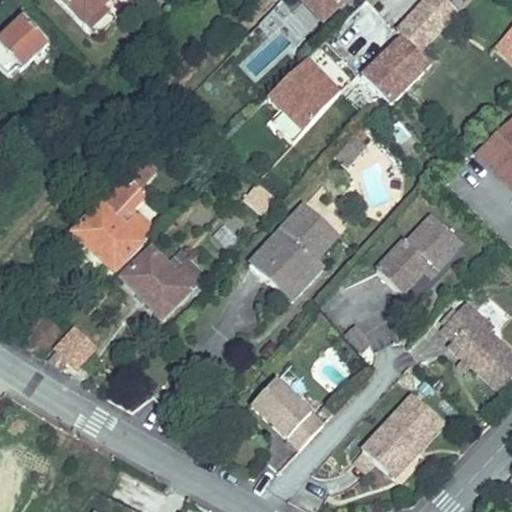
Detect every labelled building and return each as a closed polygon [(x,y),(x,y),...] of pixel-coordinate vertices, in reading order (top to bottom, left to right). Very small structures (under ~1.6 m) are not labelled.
[(110,0),(60,0),(98,38),(116,20),(103,7),(110,0)] [(459,15),(471,0),(428,0),(408,23),(397,34),(403,39),(420,55),(431,44),(456,17),(459,15)] [(21,73),(49,46),(24,21),(5,39),(1,36),(0,37),(0,70),(8,78),(17,69),(21,73)] [(511,30),(493,52),(499,58),(503,53),(511,60),(511,30)] [(404,96),(432,66),(420,55),(403,39),(393,49),(382,60),(363,79),(362,80),(362,81),(355,90),(374,108),(381,100),(391,109),(404,96)] [(282,116),(322,75),(308,61),(268,101),(282,116)] [(282,116),(303,137),(341,95),(329,82),(325,87),(320,82),(324,78),(322,75),(282,116)] [(355,90),(362,81),(362,80),(363,79),(359,75),(350,85),(355,90)] [(325,87),(329,82),(324,78),(320,82),(325,87)] [(511,196),(511,114),(469,157),(511,197),(511,196)] [(366,147),(354,137),(348,145),(359,155),(366,147)] [(30,165),(43,150),(36,144),(23,159),(30,165)] [(353,162),(359,155),(348,145),(341,152),(353,162)] [(353,162),(341,152),(335,160),(347,170),(353,162)] [(114,273),(154,232),(136,214),(135,215),(131,212),(147,194),(142,189),(157,173),(140,158),(121,178),(106,195),(98,203),(101,206),(74,234),(114,273)] [(269,223),(283,207),(258,184),(244,201),(269,223)] [(316,262),(338,237),(304,206),(249,267),(277,292),(287,282),(301,294),(316,277),(308,270),(316,262)] [(423,275),(431,267),(438,274),(463,246),(432,218),(408,245),(405,242),(376,273),(403,297),(423,275)] [(163,320),(199,283),(183,267),(176,275),(169,267),(152,251),(122,280),(163,320)] [(206,277),(182,253),(169,267),(176,275),(183,267),(199,283),(206,277)] [(316,277),(324,269),(316,262),(308,270),(316,277)] [(430,282),(438,274),(431,267),(423,275),(430,282)] [(291,305),(301,294),(287,282),(277,292),(291,305)] [(511,381),(511,354),(490,335),(475,322),(479,317),(467,306),(458,315),(452,322),(447,318),(442,324),(446,328),(442,333),(454,344),(449,349),(463,362),(471,369),(500,395),(511,381)] [(452,322),(458,315),(454,311),(447,318),(452,322)] [(37,335),(48,321),(42,316),(31,330),(37,335)] [(494,330),(479,317),(475,322),(490,335),(494,330)] [(40,358),(62,332),(48,321),(37,335),(26,348),(40,358)] [(364,339),(354,329),(347,336),(356,346),(364,339)] [(76,371),(94,351),(75,333),(57,353),(58,353),(49,364),(61,372),(68,364),(76,371)] [(363,355),(371,348),(364,339),(356,346),(363,355)] [(471,369),(463,362),(458,368),(466,375),(471,369)] [(323,427),(276,383),(252,410),(300,453),(323,427)] [(418,453),(443,426),(412,398),(362,454),(375,466),(388,478),(413,449),(418,453)] [(327,422),(339,409),(330,401),(319,414),(327,422)] [(392,482),(418,453),(413,449),(388,478),(392,482)] [(375,466),(362,454),(353,464),(366,476),(375,466)]
